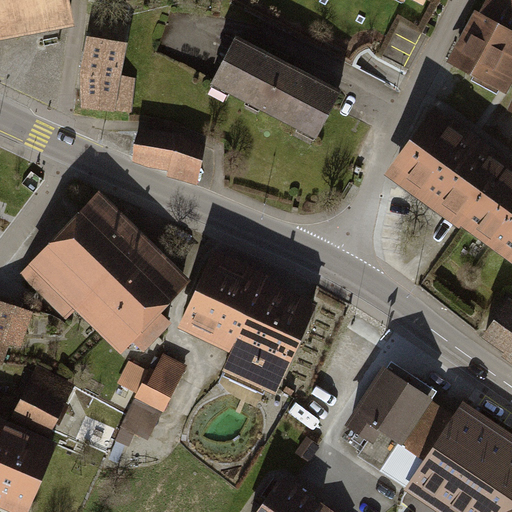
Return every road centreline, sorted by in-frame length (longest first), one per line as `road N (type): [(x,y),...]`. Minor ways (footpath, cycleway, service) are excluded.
road 1 (residential): [(460,0),(335,266)]
road 2 (residential): [(335,266),(71,149)]
road 3 (residential): [(511,388),(335,266)]
road 4 (residential): [(0,258),(71,149)]
